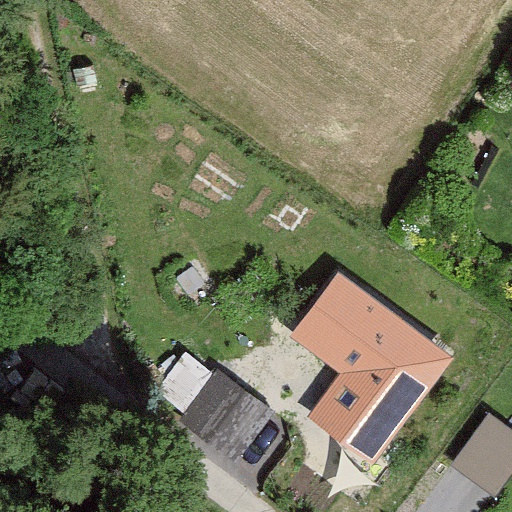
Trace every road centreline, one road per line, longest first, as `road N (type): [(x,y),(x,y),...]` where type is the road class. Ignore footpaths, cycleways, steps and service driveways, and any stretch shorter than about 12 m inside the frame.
road 1 (track): [(117,409),(22,0)]
road 2 (residential): [(252,511),(117,409)]
road 3 (track): [(117,409),(0,317)]
